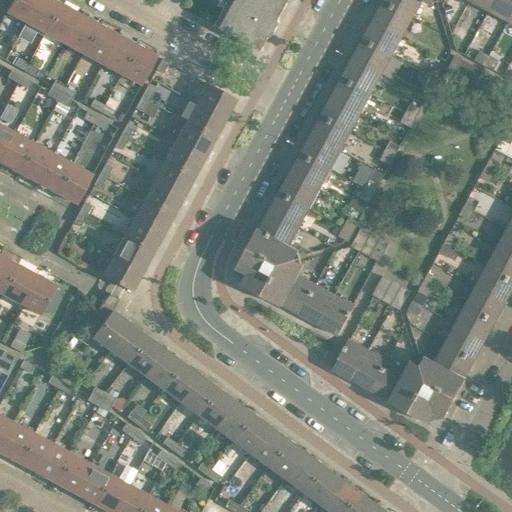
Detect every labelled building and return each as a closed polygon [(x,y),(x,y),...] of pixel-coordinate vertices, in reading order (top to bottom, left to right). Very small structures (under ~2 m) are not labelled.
[(12,0),(6,11),(26,22),(37,0),(12,0)] [(45,32),(60,3),(54,0),(37,0),(26,22),(45,32)] [(236,0),(228,15),(221,28),(262,50),(270,36),(273,35),(280,22),(279,19),(289,0),(236,0)] [(383,0),(383,1),(413,18),(422,0),(383,0)] [(470,0),(489,10),(494,0),(470,0)] [(511,0),(494,0),(489,10),(508,21),(511,13),(511,0)] [(373,20),(403,36),(413,18),(383,1),(373,20)] [(64,42),(80,14),(60,3),(45,32),(64,42)] [(83,53),(99,24),(80,14),(64,42),(83,53)] [(362,39),(393,55),(403,36),(373,20),(362,39)] [(103,63),(118,34),(99,24),(83,53),(103,63)] [(458,25),(453,34),(462,39),(467,30),(458,25)] [(122,74),(137,45),(118,34),(103,63),(122,74)] [(352,58),(382,74),(393,55),(362,39),(352,58)] [(141,84),(157,55),(137,45),(122,74),(141,84)] [(480,50),(475,60),(484,65),(489,55),(480,50)] [(445,74),(473,88),(483,70),(455,55),(445,74)] [(494,70),(499,60),(489,55),(484,65),(494,70)] [(18,57),(14,64),(24,70),(28,63),(18,57)] [(162,58),(156,69),(163,73),(169,62),(162,58)] [(342,77),(372,93),(382,74),(352,58),(342,77)] [(35,76),(39,69),(28,63),(24,70),(35,76)] [(442,69),(432,64),(427,74),(436,79),(442,69)] [(11,70),(7,77),(17,82),(21,75),(11,70)] [(422,83),(432,88),(436,79),(427,74),(422,83)] [(28,88),(32,81),(21,75),(17,82),(28,88)] [(331,96),(362,112),(372,93),(342,77),(331,96)] [(54,81),(51,88),(61,93),(65,87),(54,81)] [(236,98),(207,83),(197,102),(226,118),(236,98)] [(61,93),(72,99),(75,92),(65,87),(61,93)] [(154,90),(147,87),(141,97),(148,101),(154,90)] [(51,88),(47,95),(57,100),(61,93),(51,88)] [(57,100),(68,106),(72,99),(61,93),(57,100)] [(321,115),(351,131),(362,112),(331,96),(321,115)] [(135,108),(142,111),(148,101),(141,97),(135,108)] [(94,99),(90,106),(101,112),(105,105),(94,99)] [(57,100),(53,109),(64,115),(69,106),(68,106),(57,100)] [(186,121),(215,137),(226,118),(197,102),(186,121)] [(421,108),(411,103),(406,112),(416,117),(421,108)] [(111,117),(115,110),(105,105),(101,112),(111,117)] [(87,111),(83,118),(95,124),(98,117),(87,111)] [(401,121),(411,126),(416,117),(406,112),(401,121)] [(351,131),(321,115),(311,134),(341,150),(351,131)] [(104,130),(108,123),(98,117),(95,124),(104,130)] [(176,140),(205,156),(215,137),(186,121),(176,140)] [(0,160),(15,133),(0,124),(0,160)] [(133,128),(126,125),(120,135),(127,139),(133,128)] [(501,138),(511,143),(511,140),(511,132),(506,129),(501,138)] [(0,161),(19,172),(34,143),(15,133),(0,160),(0,161)] [(341,150),(311,134),(300,153),(331,169),(341,150)] [(115,146),(122,149),(127,139),(120,135),(115,146)] [(73,138),(67,149),(76,154),(82,142),(73,138)] [(165,160),(194,175),(205,156),(176,140),(165,160)] [(400,146),(391,141),(386,150),(395,155),(400,146)] [(38,182),(54,153),(34,143),(19,172),(38,182)] [(381,159),(390,164),(395,155),(386,150),(381,159)] [(57,193),(73,164),(54,153),(38,182),(57,193)] [(331,169),(300,153),(290,172),(320,188),(331,169)] [(500,163),(491,158),(486,167),(495,172),(500,163)] [(155,179),(184,195),(194,175),(165,160),(155,179)] [(112,167),(105,163),(99,174),(107,178),(112,167)] [(77,203),(92,174),(73,164),(57,193),(77,203)] [(481,176),(490,181),(495,172),(486,167),(481,176)] [(370,179),(365,188),(374,193),(379,184),(385,174),(375,169),(370,179)] [(320,188),(290,172),(280,191),(310,207),(320,188)] [(94,184),(101,188),(107,178),(99,174),(94,184)] [(145,198),(173,214),(184,195),(155,179),(145,198)] [(360,197),(370,202),(374,193),(365,188),(360,197)] [(310,207),(280,191),(270,210),(300,226),(310,207)] [(479,201),(470,196),(465,205),(474,210),(479,201)] [(134,217),(163,233),(173,214),(145,198),(134,217)] [(92,205),(85,201),(79,212),(86,216),(92,205)] [(460,214),(469,219),(474,210),(465,205),(460,214)] [(270,210),(260,228),(290,245),(300,226),(270,210)] [(73,222),(80,226),(86,216),(79,212),(73,222)] [(163,233),(134,217),(124,237),(153,252),(163,233)] [(359,222),(349,217),(344,226),(354,231),(359,222)] [(339,235),(349,241),(354,231),(344,226),(339,235)] [(246,276),(244,280),(282,300),(280,305),(281,304),(282,304),(298,274),(304,264),(303,262),(300,250),(290,245),(260,228),(258,228),(257,229),(262,232),(242,270),(244,272),(246,276)] [(379,261),(389,242),(362,228),(352,246),(379,261)] [(497,247),(511,254),(511,230),(507,228),(497,247)] [(459,239),(450,234),(445,243),(454,248),(459,239)] [(113,256),(142,271),(153,252),(124,237),(113,256)] [(440,252),(449,257),(454,248),(445,243),(440,252)] [(511,254),(497,247),(487,266),(511,279),(511,254)] [(0,254),(0,292),(2,293),(18,264),(0,254)] [(103,275),(132,291),(142,271),(113,256),(103,275)] [(21,304),(37,275),(18,264),(2,293),(21,304)] [(476,285),(507,301),(511,291),(511,279),(487,266),(476,285)] [(438,277),(429,272),(424,281),(433,286),(438,277)] [(301,315),(317,284),(298,274),(282,304),(301,315)] [(55,288),(56,285),(37,275),(21,304),(41,314),(43,310),(55,288)] [(410,291),(383,276),(373,294),(401,309),(410,291)] [(419,290),(428,295),(433,286),(424,281),(419,290)] [(320,325),(336,295),(317,284),(301,315),(320,325)] [(507,301),(476,285),(466,304),(497,320),(507,301)] [(55,288),(43,310),(52,314),(64,293),(55,288)] [(105,320),(92,336),(111,350),(130,323),(112,310),(113,308),(119,298),(109,293),(95,312),(105,320)] [(339,335),(355,305),(336,295),(320,325),(339,335)] [(408,310),(417,315),(423,305),(413,300),(408,310)] [(456,323),(486,339),(497,320),(466,304),(456,323)] [(128,362),(147,336),(130,323),(111,350),(128,362)] [(486,339),(456,323),(446,342),(476,358),(486,339)] [(145,375),(165,349),(147,336),(128,362),(145,375)] [(349,338),(333,369),(352,379),(368,349),(349,338)] [(14,339),(10,346),(21,351),(25,344),(14,339)] [(465,370),(469,372),(476,358),(446,342),(435,361),(462,376),(465,370)] [(163,388),(182,362),(165,349),(145,375),(163,388)] [(368,349),(352,379),(371,389),(387,359),(368,349)] [(7,351),(3,358),(14,364),(18,357),(7,351)] [(421,358),(413,360),(411,359),(406,369),(390,400),(389,401),(391,402),(393,398),(431,418),(433,415),(438,413),(441,415),(462,376),(435,361),(425,355),(425,357),(421,358)] [(387,359),(371,389),(390,400),(406,369),(387,359)] [(19,367),(30,373),(34,365),(23,360),(19,367)] [(180,401),(200,375),(182,362),(163,388),(180,401)] [(51,375),(48,382),(58,388),(62,381),(51,375)] [(198,414),(217,388),(200,375),(180,401),(198,414)] [(69,393),(73,386),(62,381),(58,388),(69,393)] [(95,386),(91,393),(101,399),(105,392),(95,386)] [(215,427),(235,400),(217,388),(198,414),(215,427)] [(101,399),(112,405),(116,398),(105,392),(101,399)] [(91,393),(87,400),(98,406),(101,399),(91,393)] [(98,406),(108,411),(112,405),(101,399),(98,406)] [(233,440),(252,413),(235,400),(215,427),(233,440)] [(132,410),(127,417),(137,424),(141,417),(132,410)] [(250,453),(270,426),(252,413),(233,440),(250,453)] [(0,414),(0,449),(15,422),(0,414)] [(146,431),(151,424),(141,417),(137,424),(146,431)] [(15,422),(0,449),(0,451),(18,462),(34,433),(15,422)] [(126,423),(121,429),(131,436),(135,430),(126,423)] [(268,465),(287,439),(270,426),(250,453),(268,465)] [(140,444),(145,437),(135,430),(131,436),(140,444)] [(34,433),(18,462),(37,472),(53,443),(34,433)] [(167,436),(162,443),(172,449),(176,443),(167,436)] [(285,478),(305,452),(287,439),(268,465),(285,478)] [(53,443),(37,472),(56,482),(72,454),(53,443)] [(182,457),(186,450),(176,443),(172,449),(182,457)] [(161,449),(156,455),(166,462),(171,456),(161,449)] [(303,491),(322,465),(305,452),(285,478),(303,491)] [(72,454),(56,482),(75,493),(91,464),(72,454)] [(176,470),(180,463),(171,456),(166,462),(176,470)] [(202,462),(197,468),(207,475),(211,469),(202,462)] [(91,464),(75,493),(95,503),(110,474),(91,464)] [(320,504),(340,478),(322,465),(303,491),(320,504)] [(216,482),(221,476),(211,469),(207,475),(216,482)] [(110,474),(95,503),(110,511),(114,511),(129,485),(110,474)] [(200,478),(195,484),(205,491),(210,485),(200,478)] [(330,511),(341,511),(357,491),(340,478),(320,504),(330,511)] [(129,485),(114,511),(139,511),(148,495),(129,485)] [(368,511),(375,504),(357,491),(341,511),(368,511)] [(148,495),(139,511),(163,511),(167,505),(148,495)] [(229,499),(225,506),(235,511),(239,505),(229,499)]
